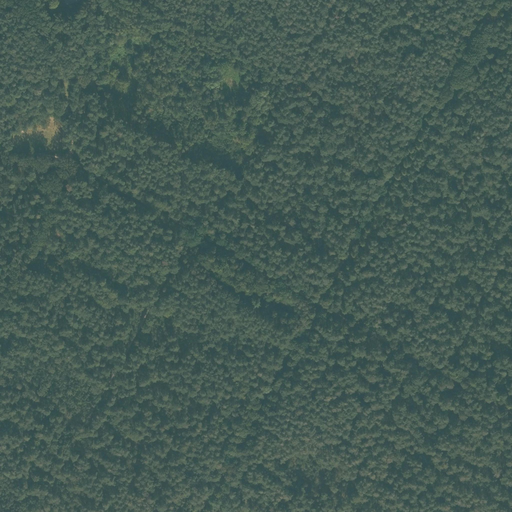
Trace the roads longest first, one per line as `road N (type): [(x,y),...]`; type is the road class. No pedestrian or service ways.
road 1 (track): [(37,511),(169,271),(201,236)]
road 2 (track): [(315,303),(449,72)]
road 3 (track): [(315,303),(198,511)]
road 4 (track): [(315,303),(511,413)]
road 5 (track): [(418,361),(335,511)]
road 6 (track): [(78,163),(93,0)]
road 7 (track): [(0,299),(78,163)]
road 8 (track): [(78,163),(201,236)]
road 9 (track): [(86,423),(212,486)]
road 10 (track): [(201,236),(315,303)]
